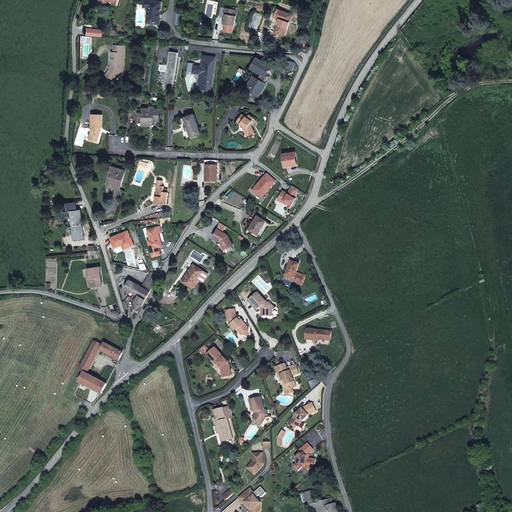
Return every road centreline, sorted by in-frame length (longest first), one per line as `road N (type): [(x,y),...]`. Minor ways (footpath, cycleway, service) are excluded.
road 1 (residential): [(295,223),(350,342),(327,408),(351,511)]
road 2 (track): [(511,81),(465,90),(308,206)]
road 3 (unclassified): [(99,230),(67,140),(80,10)]
road 4 (unclassified): [(137,325),(193,225),(258,155)]
road 5 (unclassified): [(275,123),(304,54),(195,42)]
road 6 (unclassified): [(326,156),(364,70),(418,0)]
road 7 (unclassified): [(174,339),(295,223)]
road 8 (unclassified): [(6,511),(113,391)]
road 9 (unclassified): [(115,151),(258,155)]
road 10 (unclassified): [(124,321),(47,294),(0,294)]
